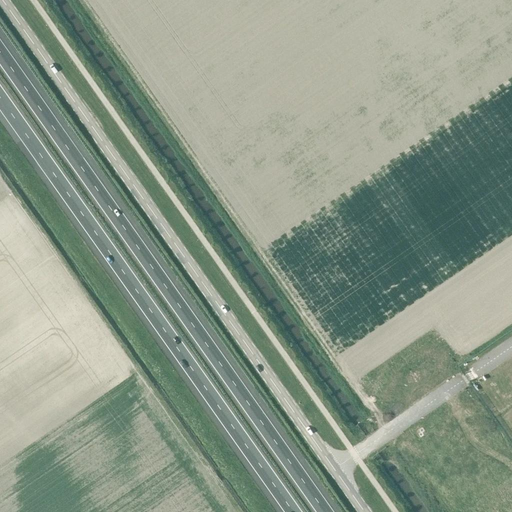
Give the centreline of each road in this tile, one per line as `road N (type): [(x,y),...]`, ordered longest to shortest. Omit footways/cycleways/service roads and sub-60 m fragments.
road 1 (tertiary): [(365,511),(2,0)]
road 2 (motorway): [(323,511),(0,52)]
road 3 (motorway): [(0,98),(291,511)]
